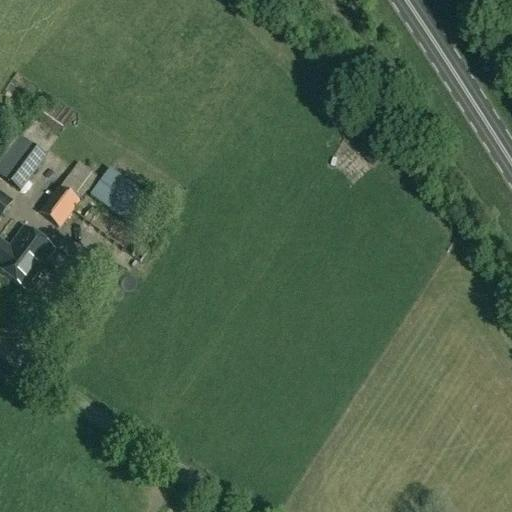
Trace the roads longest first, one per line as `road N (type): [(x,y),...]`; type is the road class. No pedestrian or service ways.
road 1 (unclassified): [(237,511),(0,348)]
road 2 (primary): [(511,167),(405,0)]
